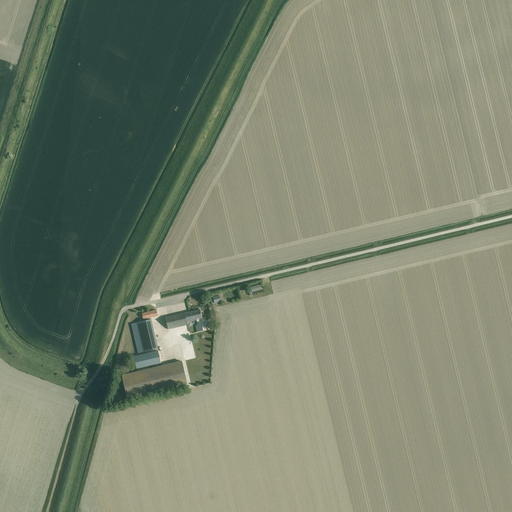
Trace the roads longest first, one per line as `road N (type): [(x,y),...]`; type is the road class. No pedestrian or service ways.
road 1 (unclassified): [(102,363),(124,308),(511,215)]
road 2 (track): [(0,193),(60,0)]
road 3 (track): [(67,511),(102,363)]
